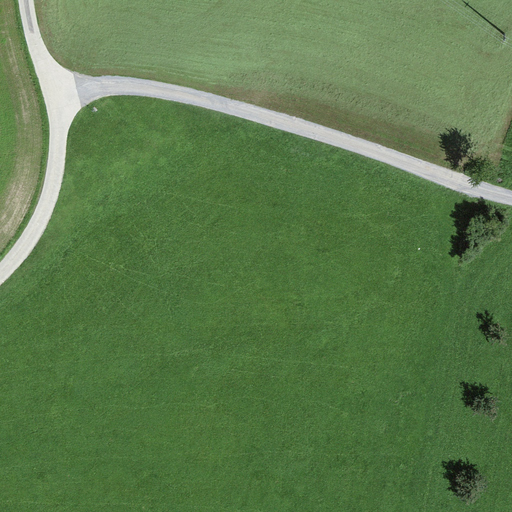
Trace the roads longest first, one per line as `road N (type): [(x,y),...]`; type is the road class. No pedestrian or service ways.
road 1 (track): [(511,198),(303,127),(163,91),(117,85),(56,97)]
road 2 (track): [(56,97),(50,195),(0,272)]
